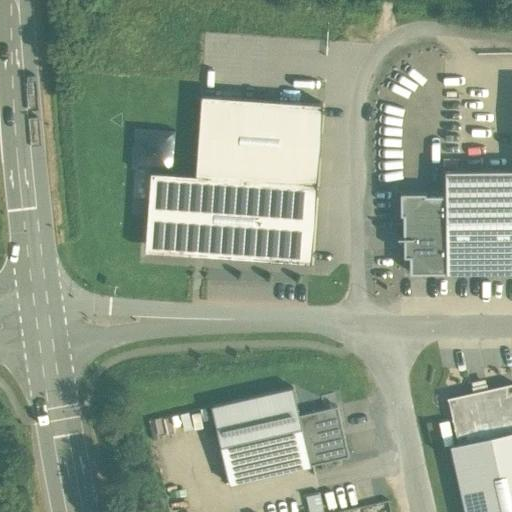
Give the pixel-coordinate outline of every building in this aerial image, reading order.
[(201,93),(195,173),(172,172),(150,171),(144,251),(200,255),(310,263),(322,104),(201,93)] [(175,131),(134,127),(130,169),(150,171),(172,172),(175,131)] [(441,192),(401,192),(401,253),(410,253),(410,270),(511,269),(511,164),(441,165),(441,192)] [(458,443),(450,444),(465,511),(511,511),(511,382),(480,389),(447,398),(458,443)] [(299,414),(292,386),(210,405),(228,484),(312,464),(349,456),(343,431),(337,405),(299,414)]
